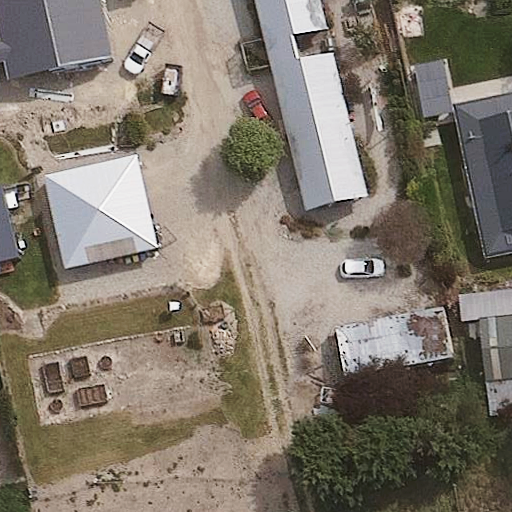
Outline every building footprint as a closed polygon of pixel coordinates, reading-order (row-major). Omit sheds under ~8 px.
[(104,0),(0,0),(0,73),(9,72),(15,101),(76,91),(82,123),(124,116),(104,0)] [(335,0),(256,0),(287,217),(365,206),(344,53),(305,58),(302,36),(339,31),(335,0)] [(511,97),(461,104),(482,259),(511,254),(511,97)] [(135,155),(45,177),(68,274),(158,252),(135,155)] [(511,412),(511,309),(477,311),(481,413),(511,412)] [(338,329),(345,376),(421,365),(414,318),(338,329)] [(152,467),(159,498),(238,480),(231,449),(152,467)] [(41,492),(45,511),(103,511),(135,506),(130,475),(41,492)]
